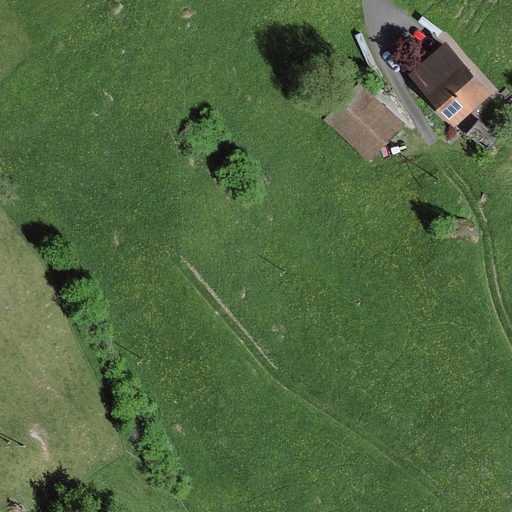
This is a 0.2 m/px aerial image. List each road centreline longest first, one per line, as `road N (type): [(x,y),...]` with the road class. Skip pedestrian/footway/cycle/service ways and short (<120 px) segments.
road 1 (track): [(460,511),(353,419),(293,380),(177,248)]
road 2 (track): [(369,0),(381,56),(488,233),(511,338)]
